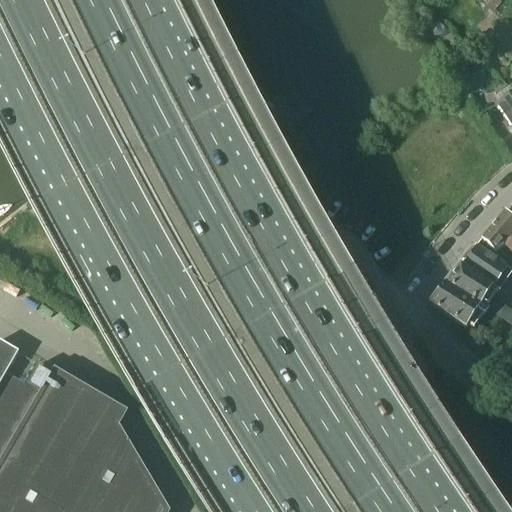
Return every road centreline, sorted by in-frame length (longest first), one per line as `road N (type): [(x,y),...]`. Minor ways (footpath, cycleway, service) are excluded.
road 1 (motorway): [(450,511),(315,296),(164,0)]
road 2 (motorway): [(387,511),(252,290),(107,0)]
road 3 (motorway): [(31,0),(133,209),(310,511)]
road 4 (motorway): [(0,56),(161,369),(248,511)]
road 5 (residential): [(273,511),(408,300),(511,183)]
road 6 (unclassified): [(0,302),(101,362),(189,511)]
